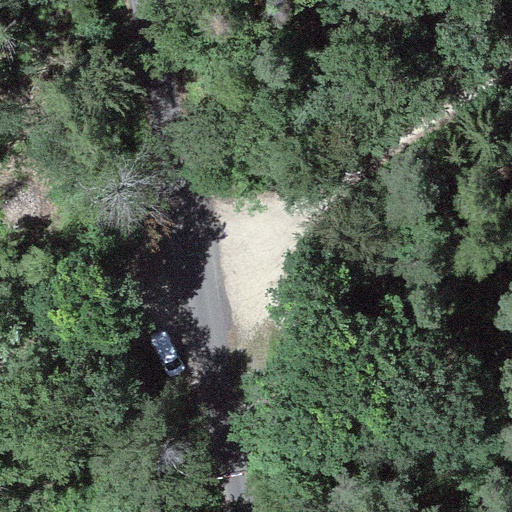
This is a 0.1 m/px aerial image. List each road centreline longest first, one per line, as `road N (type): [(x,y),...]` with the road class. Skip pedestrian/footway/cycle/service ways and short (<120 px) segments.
road 1 (track): [(511,67),(0,379)]
road 2 (unclassified): [(148,0),(243,511)]
